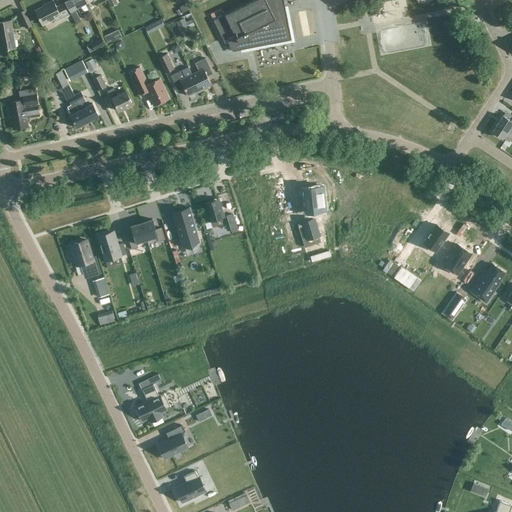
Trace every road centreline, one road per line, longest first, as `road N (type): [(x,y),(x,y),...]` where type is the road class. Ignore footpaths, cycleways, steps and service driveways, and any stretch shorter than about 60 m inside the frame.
road 1 (residential): [(6,188),(162,511)]
road 2 (residential): [(1,158),(332,83)]
road 3 (tertiary): [(6,188),(268,130),(333,128)]
road 4 (tertiary): [(450,167),(400,143),(333,128)]
